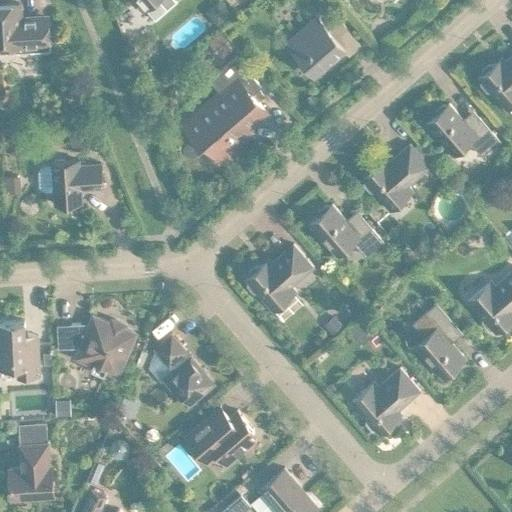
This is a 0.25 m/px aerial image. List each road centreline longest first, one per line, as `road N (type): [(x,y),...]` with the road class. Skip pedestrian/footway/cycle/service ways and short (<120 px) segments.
road 1 (residential): [(200,273),(390,494),(511,398)]
road 2 (residential): [(200,273),(511,3)]
road 3 (residential): [(0,286),(200,273)]
